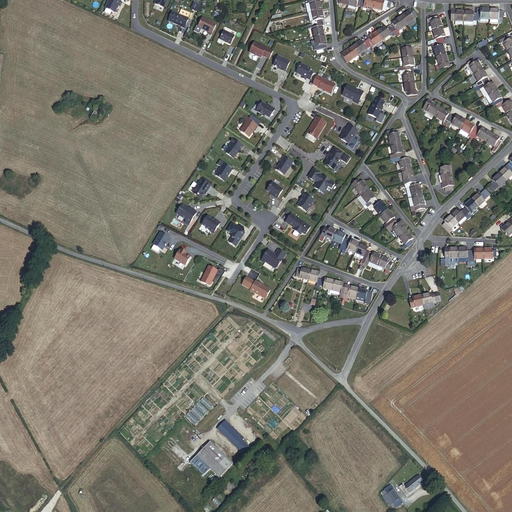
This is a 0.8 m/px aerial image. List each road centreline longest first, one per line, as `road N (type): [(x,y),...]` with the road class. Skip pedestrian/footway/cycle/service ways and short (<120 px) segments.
road 1 (residential): [(135,0),(140,29),(290,102),(289,116),(236,194),(265,227),(230,283)]
road 2 (residential): [(0,220),(91,260),(262,316),(294,337)]
road 3 (track): [(44,511),(233,305)]
road 4 (residential): [(464,511),(341,383)]
road 5 (track): [(132,441),(237,334)]
road 6 (residential): [(511,134),(436,96),(459,66)]
